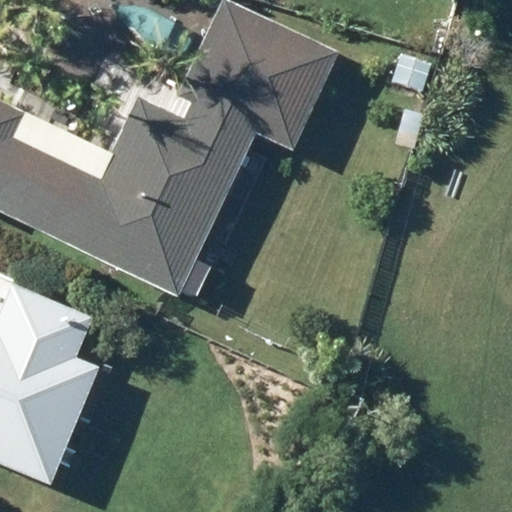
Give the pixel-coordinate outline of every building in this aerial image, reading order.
[(0,223),(157,299),(161,291),(177,298),(191,269),(175,261),(235,135),(269,151),(316,53),(206,0),(205,0),(151,112),(121,98),(93,157),(0,112),(0,223)] [(380,83),(407,93),(417,65),(390,56),(380,83)] [(393,111),(386,145),(406,149),(413,115),(393,111)] [(367,144),(358,178),(389,186),(398,152),(367,144)] [(0,317),(0,464),(27,475),(66,379),(37,367),(54,324),(12,307),(6,321),(0,317)]
